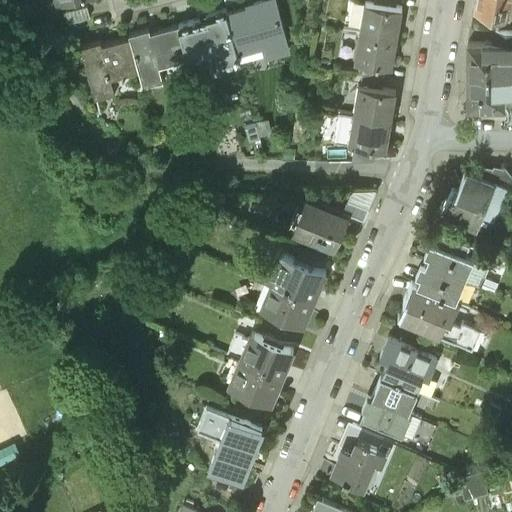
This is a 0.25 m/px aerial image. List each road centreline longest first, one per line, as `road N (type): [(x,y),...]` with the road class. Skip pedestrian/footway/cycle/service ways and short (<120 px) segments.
road 1 (residential): [(424,131),(385,256),(276,511)]
road 2 (track): [(206,176),(110,255),(59,262)]
road 3 (residential): [(451,0),(424,131)]
